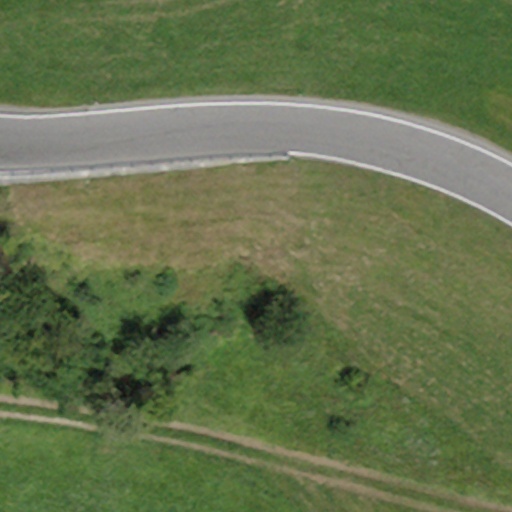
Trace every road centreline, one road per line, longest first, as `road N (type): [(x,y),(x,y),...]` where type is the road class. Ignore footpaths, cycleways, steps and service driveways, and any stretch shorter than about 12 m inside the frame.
road 1 (tertiary): [(511,191),(441,160),(303,128),(0,146)]
road 2 (track): [(0,413),(473,511)]
